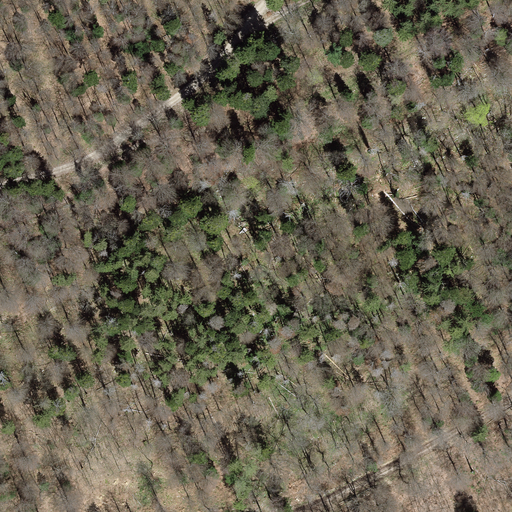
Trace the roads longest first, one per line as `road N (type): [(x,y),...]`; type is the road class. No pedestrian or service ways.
road 1 (track): [(133,146),(209,133),(299,104),(506,0)]
road 2 (track): [(291,511),(511,400)]
road 3 (track): [(133,146),(74,196),(0,227)]
road 4 (track): [(132,141),(240,36)]
road 5 (track): [(0,186),(132,141)]
